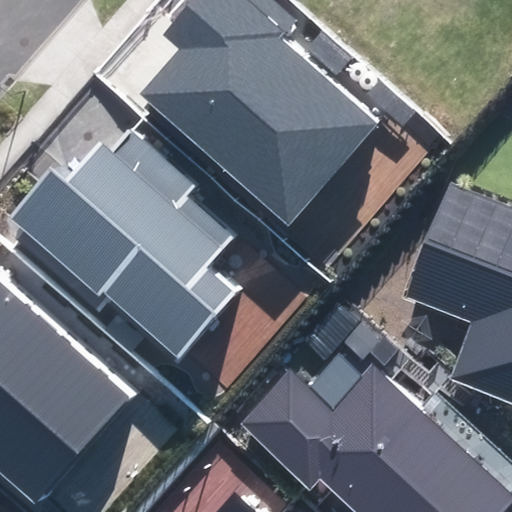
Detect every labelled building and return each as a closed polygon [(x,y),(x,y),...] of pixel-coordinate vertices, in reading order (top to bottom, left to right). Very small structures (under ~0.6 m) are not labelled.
[(189,38),(141,91),(291,225),(377,130),(275,39),(290,22),(265,0),(194,0),(173,24),(189,38)] [(80,127),(0,220),(0,232),(161,369),(247,268),(80,127)] [(511,210),(441,184),(398,299),(465,324),(443,383),(511,408),(511,210)] [(0,275),(0,491),(22,511),(39,511),(140,401),(0,275)] [(292,372),(245,424),(309,483),(318,474),(359,511),(503,511),(511,503),(511,467),(434,396),(422,409),(353,346),(311,390),(292,372)] [(254,511),(237,496),(222,511),(254,511)]
